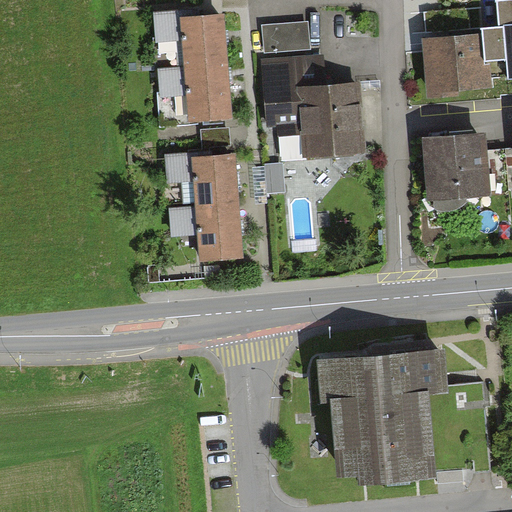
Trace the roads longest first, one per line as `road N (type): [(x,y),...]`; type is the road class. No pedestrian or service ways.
road 1 (residential): [(402,297),(391,0)]
road 2 (primary): [(0,337),(248,312)]
road 3 (residential): [(248,312),(255,511)]
road 4 (primary): [(248,312),(402,297)]
road 5 (residential): [(511,502),(391,511)]
